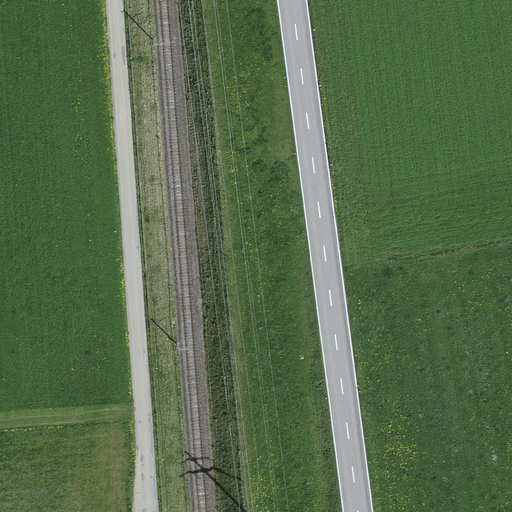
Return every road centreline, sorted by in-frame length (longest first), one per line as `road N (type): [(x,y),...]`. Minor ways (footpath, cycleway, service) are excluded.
road 1 (secondary): [(365,511),(292,0)]
road 2 (unclassified): [(117,0),(152,511)]
